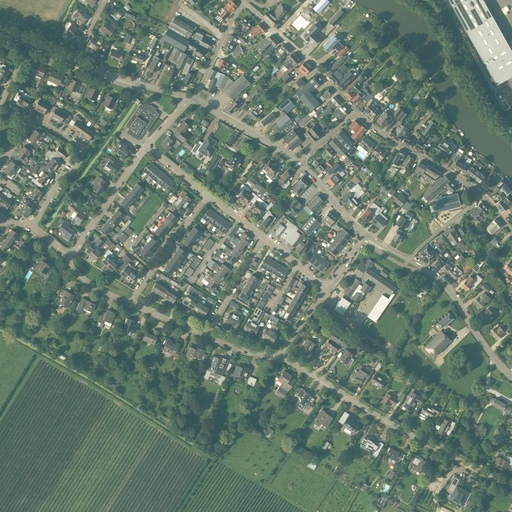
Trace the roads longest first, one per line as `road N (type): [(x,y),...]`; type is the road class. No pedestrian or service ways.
road 1 (residential): [(511,485),(277,359)]
road 2 (tertiary): [(511,376),(435,277),(363,234)]
road 3 (residential): [(356,110),(242,2)]
road 4 (residential): [(30,229),(82,154),(28,121)]
road 5 (residential): [(480,194),(356,110)]
road 6 (residential): [(66,259),(145,147)]
road 7 (residential): [(131,305),(207,194)]
road 8 (tertiary): [(298,162),(189,97)]
road 9 (tertiary): [(189,97),(74,59)]
